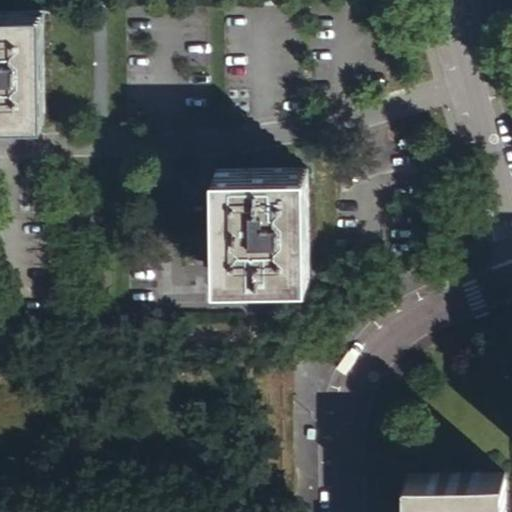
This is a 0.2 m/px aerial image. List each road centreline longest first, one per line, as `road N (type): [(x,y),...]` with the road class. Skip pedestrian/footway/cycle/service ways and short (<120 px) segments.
road 1 (residential): [(466,83),(345,120),(224,141),(0,144)]
road 2 (residential): [(511,273),(396,314),(357,354),(343,397),(346,511)]
road 3 (residential): [(511,239),(466,83)]
